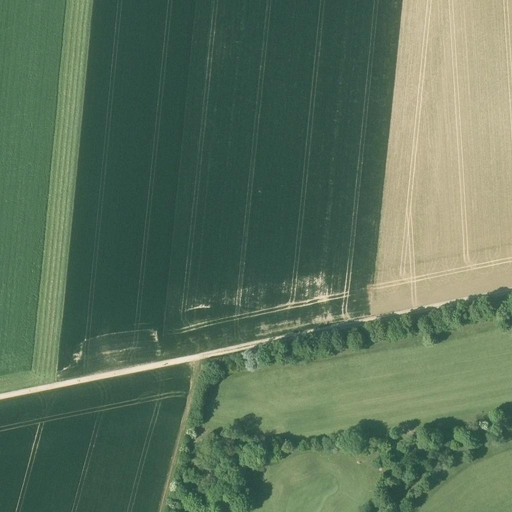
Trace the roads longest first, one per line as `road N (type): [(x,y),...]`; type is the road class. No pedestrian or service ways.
road 1 (track): [(511,299),(209,364)]
road 2 (track): [(209,364),(0,406)]
road 3 (track): [(169,511),(209,364)]
